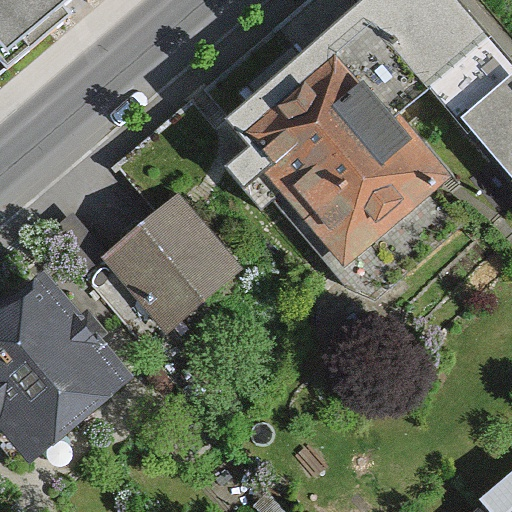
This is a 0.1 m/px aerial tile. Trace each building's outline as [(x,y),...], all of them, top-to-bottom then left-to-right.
[(0,0),(0,70),(4,75),(90,0),(0,0)] [(400,138),(494,56),(444,0),(386,0),(363,20),(307,69),(294,54),(244,98),(258,114),(230,138),(243,154),(333,76),(392,144),(400,138)] [(333,76),(243,154),(252,163),(269,183),(261,189),(344,283),(448,193),(400,138),(392,144),(333,76)] [(511,97),(463,141),(511,196),(511,97)] [(269,183),(252,163),(227,185),(232,192),(243,205),(261,189),(269,183)] [(200,219),(180,196),(100,264),(170,345),(250,276),(200,219)] [(133,396),(42,290),(0,325),(0,442),(33,482),(96,427),(133,396)] [(511,511),(511,479),(474,511),(511,511)]
